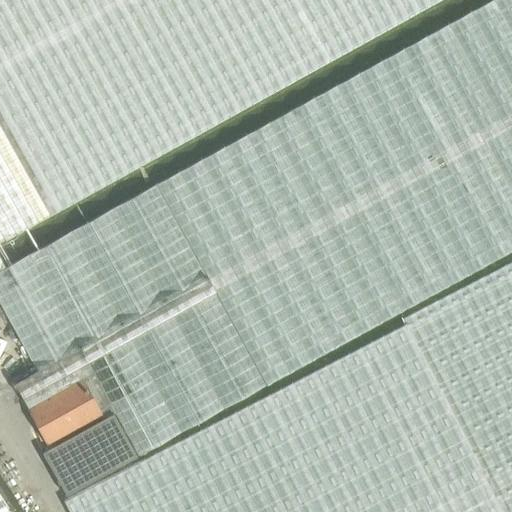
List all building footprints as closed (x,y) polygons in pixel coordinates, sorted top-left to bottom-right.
[(0,0),(0,305),(36,371),(13,384),(26,408),(81,378),(98,410),(109,404),(137,456),(511,250),(511,0),(492,0),(4,268),(0,261),(0,242),(438,0),(0,0)] [(511,511),(511,262),(473,282),(401,321),(403,324),(301,375),(251,402),(65,504),(69,511),(511,511)] [(101,415),(98,410),(81,378),(26,408),(47,446),(58,439),(101,415)] [(111,415),(60,443),(41,454),(65,497),(104,474),(135,457),(111,415)] [(0,511),(8,511),(0,499),(0,511)]
